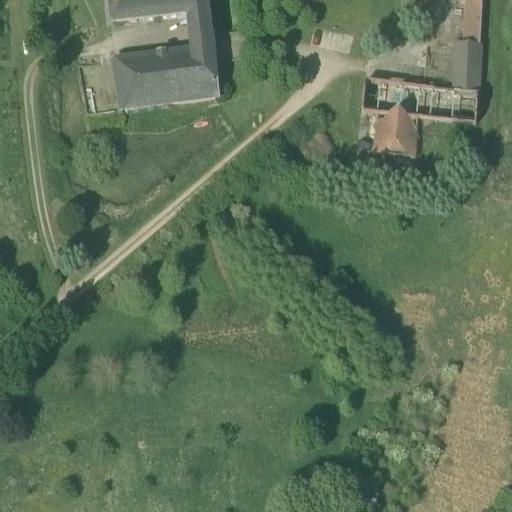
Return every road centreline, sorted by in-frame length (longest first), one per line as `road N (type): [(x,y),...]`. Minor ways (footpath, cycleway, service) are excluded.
road 1 (track): [(0,355),(304,97),(318,54),(265,39),(214,40)]
road 2 (track): [(65,299),(29,154),(23,79),(38,62),(170,42)]
